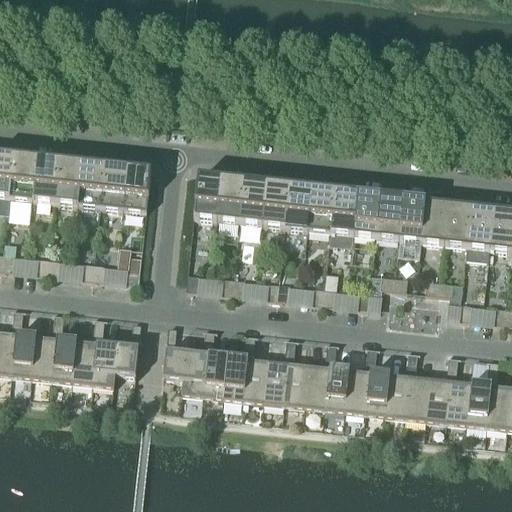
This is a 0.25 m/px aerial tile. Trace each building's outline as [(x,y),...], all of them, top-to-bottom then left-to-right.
[(0,204),(9,206),(13,165),(0,163),(0,204)] [(9,206),(32,208),(36,168),(13,165),(9,206)] [(32,208),(54,211),(59,170),(36,168),(32,208)] [(54,211),(77,213),(81,173),(59,170),(54,211)] [(77,213),(100,216),(104,175),(81,173),(77,213)] [(100,216),(122,218),(127,177),(104,175),(100,216)] [(127,177),(122,218),(146,221),(150,180),(127,177)] [(193,226),(216,228),(221,188),(197,185),(193,226)] [(216,228),(239,231),(243,190),(221,188),(216,228)] [(239,231),(261,233),(266,192),(243,190),(239,231)] [(261,233),(284,236),(288,195),(266,192),(261,233)] [(284,236),(307,238),(311,197),(288,195),(284,236)] [(307,238),(329,241),(334,200),(311,197),(307,238)] [(329,241),(352,243),(357,202),(334,200),(329,241)] [(352,243),(375,245),(379,205),(357,202),(352,243)] [(375,245),(398,248),(402,207),(379,205),(375,245)] [(398,248),(420,250),(425,210),(402,207),(398,248)] [(420,250),(443,253),(447,212),(425,210),(420,250)] [(443,253),(466,255),(470,214),(447,212),(443,253)] [(470,214),(466,255),(464,267),(487,270),(488,258),(493,217),(470,214)] [(488,258),(511,260),(511,250),(511,219),(493,217),(488,258)] [(3,263),(1,278),(12,280),(14,264),(3,263)] [(129,263),(128,278),(140,279),(141,264),(129,263)] [(35,282),(46,283),(48,268),(37,267),(35,282)] [(48,268),(46,283),(58,285),(60,269),(48,268)] [(80,287),(92,288),(93,273),(82,271),(80,287)] [(93,273),(92,288),(103,289),(105,274),(93,273)] [(128,278),(126,292),(138,293),(140,279),(128,278)] [(371,280),(369,302),(368,314),(379,315),(380,315),(379,315),(381,297),(392,298),(394,282),(371,280)] [(185,298),(197,300),(199,284),(199,282),(187,281),(185,298)] [(407,284),(394,282),(392,298),(406,299),(407,284)] [(424,301),(436,303),(438,287),(426,286),(424,301)] [(220,302),(231,303),(233,288),(222,287),(220,302)] [(436,303),(448,304),(449,288),(439,287),(438,287),(436,303)] [(233,288),(231,303),(243,304),(244,289),(233,288)] [(446,323),(458,324),(460,312),(462,290),(449,288),(448,304),(449,304),(447,322),(446,322),(446,323)] [(265,307),(277,308),(278,293),(267,291),(265,307)] [(278,293),(277,308),(288,309),(290,294),(278,293)] [(310,312),(322,313),(323,298),(312,296),(310,312)] [(323,298),(322,313),(333,314),(335,299),(323,298)] [(368,314),(369,302),(357,301),(356,317),(367,318),(368,314)] [(458,324),(458,328),(469,329),(471,313),(460,312),(458,324)] [(492,331),(503,333),(505,317),(494,316),(492,331)] [(511,317),(505,317),(503,333),(511,333),(511,317)] [(25,319),(10,318),(10,319),(13,319),(12,330),(21,331),(23,320),(25,320),(25,319)] [(52,335),(62,336),(63,324),(65,325),(65,324),(51,322),(51,323),(54,323),(52,335)] [(94,328),(93,339),(102,340),(104,329),(106,329),(106,328),(92,327),(94,328)] [(11,342),(15,343),(20,343),(21,331),(12,330),(11,342)] [(131,346),(138,347),(139,347),(140,332),(132,331),(132,332),(131,346)] [(51,346),(56,347),(61,347),(62,336),(52,335),(51,346)] [(168,335),(166,349),(166,350),(174,351),(176,337),(176,336),(168,335)] [(93,339),(92,351),(96,351),(101,352),(102,340),(93,339)] [(204,340),(203,351),(213,352),(214,341),(216,341),(216,340),(202,339),(204,340)] [(0,383),(11,385),(15,343),(11,342),(0,340),(0,383)] [(11,385),(31,387),(35,345),(20,343),(15,343),(11,385)] [(244,355),(253,356),(254,345),(257,345),(257,344),(243,343),(243,344),(245,344),(244,355)] [(31,387),(51,390),(56,347),(51,346),(35,345),(31,387)] [(51,390),(72,392),(76,349),(61,347),(56,347),(51,390)] [(285,348),(284,360),(294,361),(295,349),(297,350),(298,349),(283,347),(283,348),(285,348)] [(72,392),(92,394),(96,351),(92,351),(76,349),(72,392)] [(96,351),(92,394),(113,396),(114,382),(117,353),(101,352),(96,351)] [(202,363),(207,363),(211,364),(213,352),(203,351),(202,363)] [(325,364),(334,365),(335,354),(338,354),(338,353),(324,352),(324,353),(326,353),(325,364)] [(138,356),(117,353),(114,382),(133,384),(133,387),(134,387),(138,356)] [(244,355),(242,367),(247,368),(252,368),(253,356),(244,355)] [(365,368),(375,369),(376,358),(379,358),(364,356),(364,357),(367,357),(365,368)] [(181,404),(182,404),(186,361),(165,359),(162,390),(163,390),(163,388),(182,390),(181,404)] [(283,371),(288,372),(292,372),(294,361),(284,360),(283,371)] [(407,362),(406,373),(415,374),(417,362),(419,363),(419,362),(405,360),(405,361),(407,362)] [(182,404),(202,406),(207,363),(202,363),(186,361),(182,404)] [(202,406),(222,408),(227,365),(211,364),(207,363),(202,406)] [(323,376),(328,376),(333,377),(334,365),(325,364),(323,376)] [(222,408),(242,410),(247,368),(242,367),(227,365),(222,408)] [(448,366),(446,377),(456,378),(457,367),(460,367),(460,366),(445,365),(445,366),(448,366)] [(242,410),(263,412),(267,370),(252,368),(247,368),(242,410)] [(364,380),(369,381),(374,381),(375,369),(365,368),(364,380)] [(487,381),(497,383),(498,371),(500,371),(486,369),(486,370),(488,370),(487,381)] [(263,412),(283,415),(288,372),(283,371),(267,370),(263,412)] [(283,415),(303,417),(308,374),(292,372),(288,372),(283,415)] [(405,385),(409,385),(414,386),(415,374),(406,373),(405,385)] [(303,417),(324,419),(328,376),(323,376),(308,374),(303,417)] [(324,419),(344,421),(349,379),(333,377),(328,376),(324,419)] [(445,389),(450,389),(455,390),(456,378),(446,377),(445,389)] [(344,421),(364,423),(369,381),(364,380),(349,379),(344,421)] [(364,423),(385,425),(389,383),(374,381),(369,381),(364,423)] [(486,393),(490,394),(495,394),(497,383),(487,381),(486,393)] [(385,425),(405,428),(409,385),(405,385),(389,383),(385,425)] [(405,428),(425,430),(430,387),(414,386),(409,385),(405,428)] [(425,430),(445,432),(450,389),(445,389),(430,387),(425,430)] [(445,432),(466,434),(470,392),(455,390),(450,389),(445,432)] [(466,434),(486,436),(490,394),(486,393),(470,392),(466,434)] [(486,436),(506,439),(511,396),(495,394),(490,394),(486,436)]
